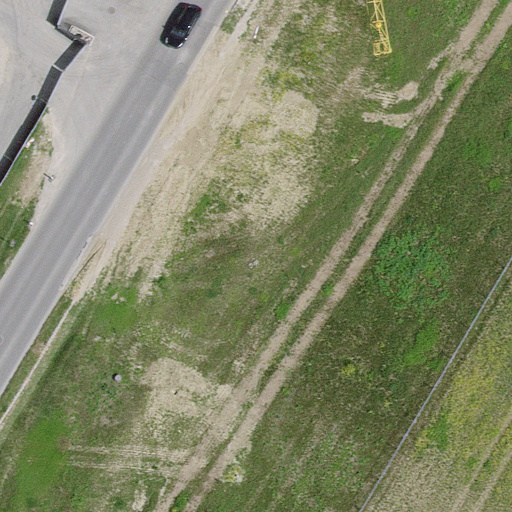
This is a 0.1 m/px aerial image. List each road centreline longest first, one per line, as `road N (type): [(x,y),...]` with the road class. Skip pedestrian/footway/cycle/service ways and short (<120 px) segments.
road 1 (tertiary): [(0,411),(195,80)]
road 2 (tertiary): [(135,44),(0,270)]
